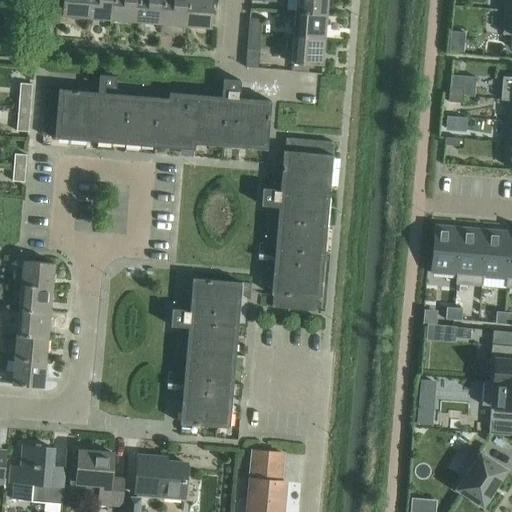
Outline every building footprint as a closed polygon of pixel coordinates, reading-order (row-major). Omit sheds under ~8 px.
[(63,0),(62,16),(86,18),(87,0),(63,0)] [(87,0),(86,18),(111,20),(112,0),(87,0)] [(112,0),(111,20),(136,22),(137,0),(112,0)] [(137,0),(136,22),(160,24),(162,0),(137,0)] [(162,0),(160,24),(185,26),(187,0),(162,0)] [(187,0),(185,26),(210,28),(212,0),(187,0)] [(295,0),(294,13),(325,15),(325,0),(295,0)] [(511,11),(504,10),(502,34),(511,35),(510,48),(511,48),(511,11)] [(294,13),(292,37),(323,40),(325,15),(294,13)] [(249,19),(248,34),(260,35),(261,20),(249,19)] [(450,31),(449,52),(463,53),(465,32),(450,31)] [(248,34),(247,50),(259,51),(260,35),(248,34)] [(321,65),(323,40),(292,37),(290,63),(321,65)] [(83,91),(79,140),(97,142),(103,75),(99,75),(98,92),(83,91)] [(103,75),(97,142),(116,143),(120,94),(104,93),(105,87),(115,88),(116,76),(103,75)] [(511,77),(502,77),(500,99),(511,100),(511,77)] [(214,96),(210,145),(229,147),(235,80),(223,79),(221,97),(214,96)] [(235,80),(229,147),(248,148),(252,100),(237,98),(238,92),(239,92),(240,81),(235,80)] [(20,83),(19,91),(31,92),(32,84),(20,83)] [(449,87),(448,94),(463,96),(463,89),(449,87)] [(45,90),(41,135),(54,136),(54,138),(60,139),(64,90),(58,89),(58,91),(45,90)] [(64,90),(60,139),(79,140),(83,91),(64,90)] [(19,91),(19,99),(31,100),(31,92),(19,91)] [(158,98),(154,147),(172,148),(177,93),(169,92),(168,99),(158,98)] [(177,93),(172,148),(191,150),(196,95),(177,93)] [(120,94),(116,143),(135,145),(139,96),(120,94)] [(448,94),(448,102),(462,103),(463,96),(448,94)] [(196,95),(191,150),(194,150),(195,144),(210,145),(214,96),(196,95)] [(139,96),(135,145),(154,147),(158,98),(139,96)] [(19,99),(18,107),(30,108),(31,100),(19,99)] [(511,100),(500,99),(500,100),(510,101),(508,121),(511,121),(511,100)] [(252,100),(248,148),(266,150),(271,101),(252,100)] [(18,107),(17,115),(29,116),(30,108),(18,107)] [(17,115),(17,123),(29,124),(29,116),(17,115)] [(447,116),(445,128),(465,130),(466,118),(447,116)] [(16,131),(28,132),(29,124),(17,123),(16,131)] [(445,137),(444,145),(458,146),(459,139),(445,137)] [(283,151),(283,159),(331,163),(332,155),(331,155),(332,142),(286,138),(284,151),(283,151)] [(283,159),(281,180),(330,185),(331,163),(283,159)] [(262,188),(261,200),(328,206),(330,185),(281,180),(280,191),(274,190),(274,189),(262,188)] [(278,207),(277,223),(326,227),(328,206),(261,200),(261,206),(278,207)] [(277,223),(275,244),(324,248),(326,227),(277,223)] [(461,229),(435,226),(431,271),(456,274),(455,283),(456,283),(461,229)] [(461,229),(456,283),(481,286),(486,231),(461,229)] [(506,278),(505,288),(507,288),(511,233),(486,231),(481,286),(482,286),(483,276),(506,278)] [(275,244),(273,265),(322,269),(324,248),(275,244)] [(23,261),(21,286),(51,289),(53,263),(23,261)] [(273,265),(271,286),(321,290),(322,269),(273,265)] [(192,278),(191,297),(239,301),(241,282),(192,278)] [(21,286),(19,310),(4,308),(4,310),(49,314),(51,289),(21,286)] [(273,295),(272,307),(316,311),(317,299),(320,299),(321,290),(271,286),(271,295),(273,295)] [(172,309),(171,313),(238,319),(239,301),(191,297),(189,312),(183,311),(183,310),(172,309)] [(454,308),(446,307),(445,319),(453,320),(454,308)] [(461,320),(462,309),(454,308),(453,320),(461,321),(461,320)] [(2,334),(16,335),(47,338),(49,314),(4,310),(2,334)] [(504,312),(496,312),(495,324),(503,324),(504,312)] [(511,325),(511,313),(504,312),(503,324),(511,325)] [(188,328),(187,333),(236,337),(238,319),(171,313),(170,326),(188,328)] [(455,327),(455,337),(469,339),(470,329),(455,327)] [(187,333),(186,351),(235,355),(236,337),(187,333)] [(16,335),(14,361),(44,363),(47,338),(16,335)] [(490,358),(488,381),(493,381),(511,382),(511,346),(492,345),(490,358)] [(186,351),(184,369),(233,373),(235,355),(186,351)] [(14,361),(12,385),(42,387),(44,363),(14,361)] [(184,369),(183,387),(232,391),(233,373),(184,369)] [(420,379),(419,391),(430,392),(431,380),(420,379)] [(484,381),(481,405),(491,406),(490,419),(489,433),(511,434),(511,382),(493,381),(488,381),(484,380),(484,381)] [(183,387),(181,405),(230,409),(232,391),(183,387)] [(181,405),(180,424),(228,428),(230,409),(181,405)] [(417,415),(416,424),(428,424),(429,416),(417,415)] [(11,467),(9,483),(13,483),(12,500),(62,504),(65,468),(52,466),(53,449),(22,446),(20,467),(11,467)] [(93,494),(94,487),(98,487),(97,506),(122,508),(123,497),(125,479),(111,477),(113,453),(78,450),(77,466),(71,465),(69,492),(93,494)] [(280,482),(282,454),(252,451),(247,511),(282,511),(284,482),(280,482)] [(506,470),(480,453),(456,489),(482,506),(506,470)] [(123,497),(122,508),(121,511),(139,511),(141,497),(183,501),(187,463),(156,461),(156,457),(138,455),(134,498),(123,497)] [(411,498),(409,511),(424,511),(426,499),(411,498)]
